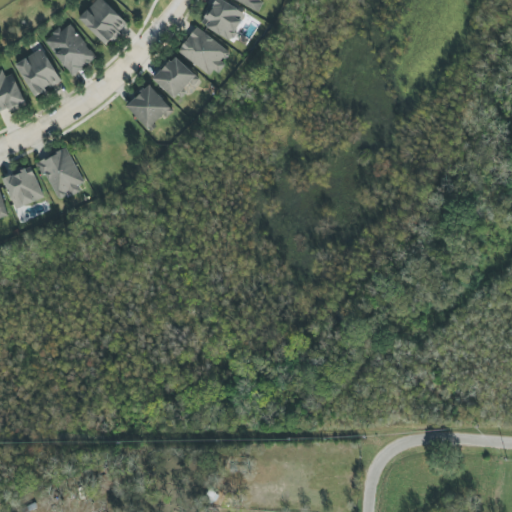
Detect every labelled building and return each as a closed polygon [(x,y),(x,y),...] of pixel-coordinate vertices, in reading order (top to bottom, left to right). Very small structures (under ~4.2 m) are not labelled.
[(107,46),(128,24),(102,0),(96,0),(79,19),(107,46)] [(247,15),(221,0),(215,0),(201,24),(231,42),(247,15)] [(234,0),(259,12),(265,0),(234,0)] [(62,31),(60,28),(44,40),(71,76),(96,58),(71,24),(62,31)] [(178,52),(212,78),(223,64),(220,62),(228,51),(196,27),(178,52)] [(34,98),(46,91),(45,90),(60,82),(43,49),(16,63),(34,98)] [(194,87),(200,81),(176,56),(153,78),(173,99),(190,83),(194,87)] [(0,71),(0,114),(23,105),(9,68),(0,71)] [(172,109),(149,85),(127,106),(149,130),(172,109)] [(39,162),(56,199),(69,194),(85,187),(68,149),(39,162)] [(16,210),(44,198),(31,167),(3,179),(16,210)]
